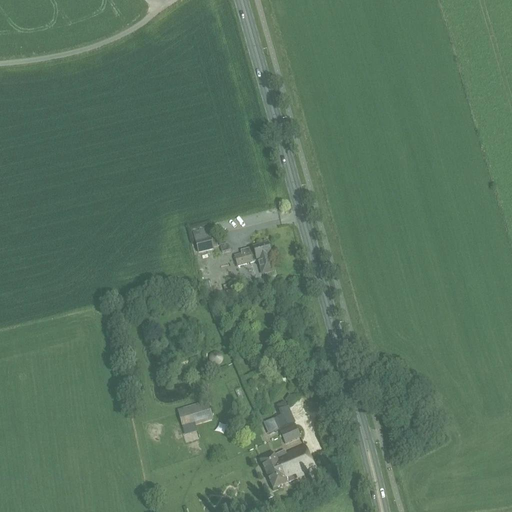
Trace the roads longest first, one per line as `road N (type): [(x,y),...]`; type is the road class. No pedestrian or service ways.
road 1 (primary): [(381,511),(241,0)]
road 2 (unclassified): [(0,61),(99,44),(161,8)]
